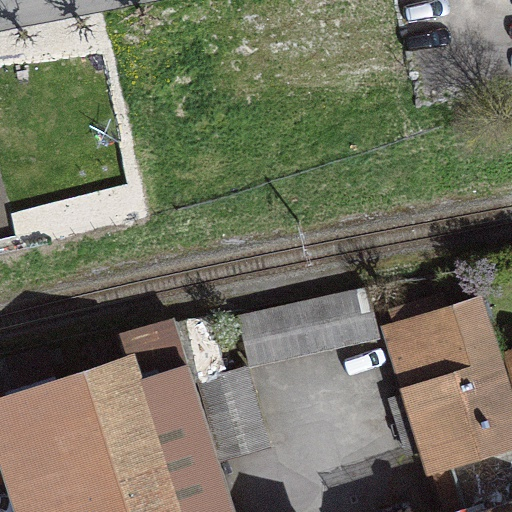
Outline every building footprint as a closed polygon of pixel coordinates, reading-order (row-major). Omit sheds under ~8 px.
[(238,316),(250,365),(378,337),(366,287),(238,316)] [(436,471),(511,446),(511,400),(481,302),(441,314),(436,298),(395,311),(400,327),(392,329),(420,419),(399,425),(408,454),(429,448),(436,471)] [(225,373),(207,313),(175,321),(194,381),(197,380),(225,373)] [(176,511),(234,511),(172,319),(120,334),(127,357),(176,511)] [(176,511),(127,357),(0,397),(0,439),(23,511),(176,511)] [(197,380),(205,407),(254,393),(247,366),(225,373),(197,380)] [(254,393),(205,407),(212,433),(262,419),(254,393)] [(269,446),(262,419),(212,433),(220,460),(269,446)] [(511,511),(511,446),(436,471),(449,511),(511,511)]
